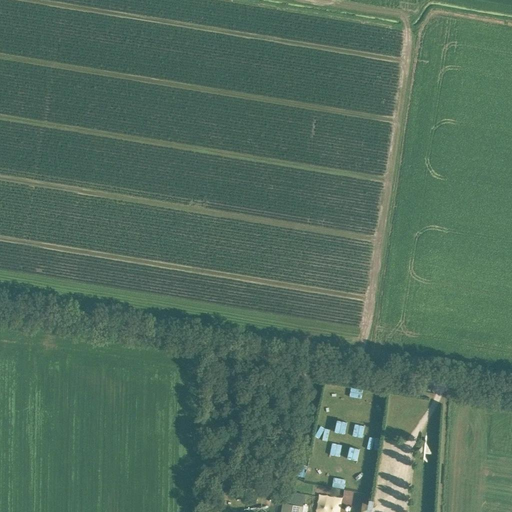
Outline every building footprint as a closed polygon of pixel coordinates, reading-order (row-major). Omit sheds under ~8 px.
[(362,398),(364,388),(352,386),(350,396),(362,398)] [(337,432),(347,433),(349,421),(339,419),(337,432)] [(363,437),(366,425),(356,423),(353,435),(363,437)] [(328,440),(331,428),(320,426),(318,437),(328,440)] [(378,448),(378,437),(369,437),(369,448),(378,448)] [(333,442),(331,455),(341,456),(343,444),(333,442)] [(351,446),(348,457),(359,460),(362,448),(351,446)] [(334,486),(346,487),(347,478),(334,478),(334,486)] [(297,493),(297,504),(305,504),(305,494),(297,493)] [(283,503),(281,511),(302,511),(304,507),(283,503)]
